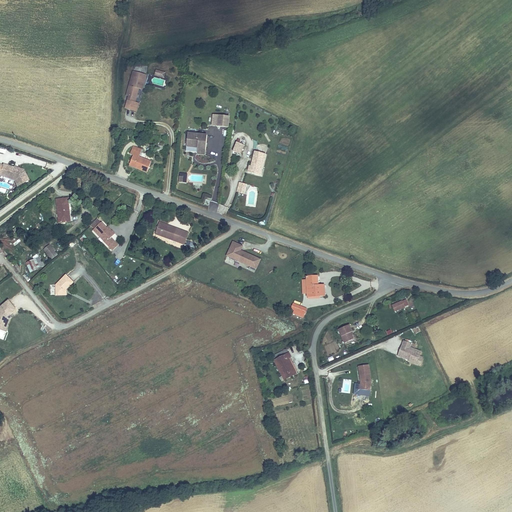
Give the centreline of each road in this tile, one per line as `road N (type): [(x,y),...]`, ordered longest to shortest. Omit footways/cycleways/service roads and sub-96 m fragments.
road 1 (tertiary): [(394,279),(0,139)]
road 2 (unclassified): [(340,511),(320,337),(327,322),(394,279)]
road 3 (track): [(236,224),(74,320),(49,319),(16,274)]
road 4 (track): [(111,177),(116,55),(128,0)]
road 5 (tertiary): [(511,280),(470,293),(394,279)]
